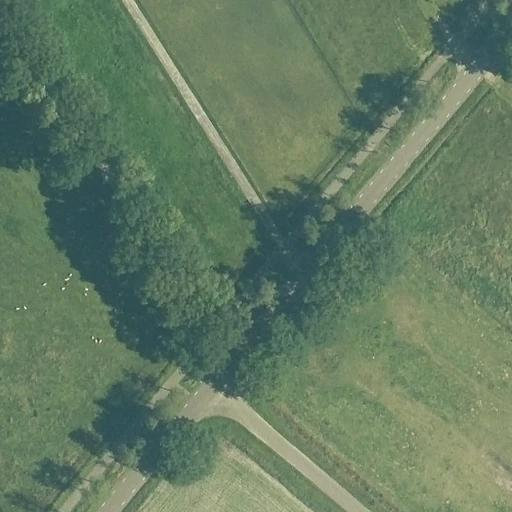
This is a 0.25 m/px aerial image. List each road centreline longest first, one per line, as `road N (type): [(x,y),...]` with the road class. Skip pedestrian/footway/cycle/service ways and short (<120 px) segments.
road 1 (tertiary): [(214,385),(511,32)]
road 2 (track): [(0,12),(229,367)]
road 3 (track): [(125,0),(304,279)]
road 4 (unclassified): [(214,385),(357,511)]
road 5 (tertiary): [(105,511),(214,385)]
